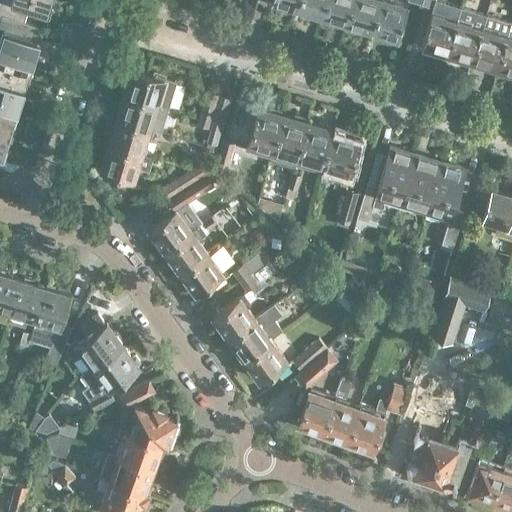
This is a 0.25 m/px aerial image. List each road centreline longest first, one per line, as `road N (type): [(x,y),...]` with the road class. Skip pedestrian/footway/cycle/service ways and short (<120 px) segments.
road 1 (residential): [(511,134),(234,58),(102,12)]
road 2 (residential): [(265,463),(112,255),(79,232),(35,217)]
road 3 (residential): [(35,217),(102,12)]
road 4 (residential): [(400,511),(265,463)]
